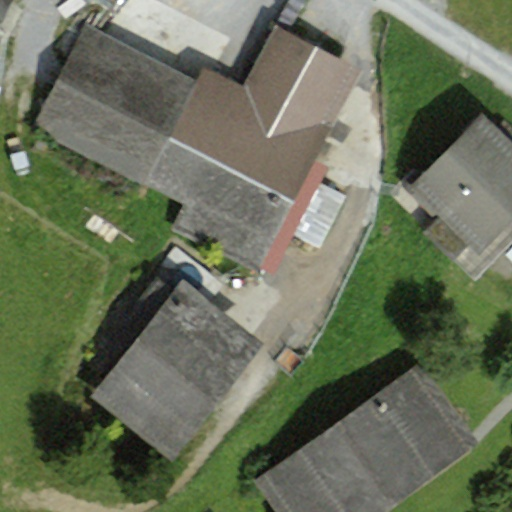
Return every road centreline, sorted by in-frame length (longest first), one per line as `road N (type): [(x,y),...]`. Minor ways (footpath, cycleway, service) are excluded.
road 1 (track): [(0,507),(110,511),(152,504),(186,481),(313,311)]
road 2 (residential): [(511,85),(390,0)]
